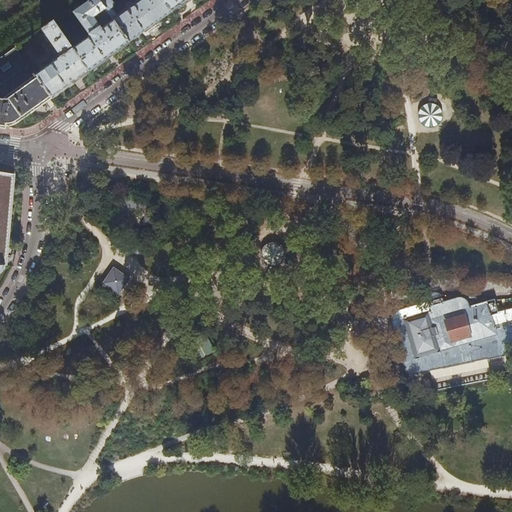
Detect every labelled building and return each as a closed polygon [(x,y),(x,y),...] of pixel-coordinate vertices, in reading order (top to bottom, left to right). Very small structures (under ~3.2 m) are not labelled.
[(90,36),(73,48),(89,72),(110,57),(129,43),(113,20),(102,28),(94,18),(102,12),(105,17),(107,17),(110,16),(99,0),(90,0),(73,12),(90,36)] [(111,0),(99,0),(110,16),(113,20),(129,43),(150,28),(172,12),(163,0),(139,0),(117,16),(112,9),(114,8),(114,5),(111,0)] [(163,0),(172,12),(188,0),(163,0)] [(61,57),(35,75),(52,98),(53,97),(55,99),(59,96),(58,94),(69,86),(70,88),(72,86),(74,85),(73,83),(89,72),(73,48),(54,21),(41,30),(61,57)] [(0,127),(8,129),(17,130),(24,130),(31,129),(37,126),(60,109),(59,108),(52,98),(35,75),(16,47),(0,58),(0,127)] [(441,117),(441,114),(440,111),(439,109),(437,107),(435,105),(433,104),(430,104),(427,104),(425,105),(423,107),(421,109),(420,111),(419,114),(419,117),(420,119),(422,122),(424,123),(426,125),(428,125),(431,125),(434,125),(436,124),(438,122),(440,119),(441,117)] [(0,264),(5,265),(7,265),(10,221),(14,174),(0,172),(0,264)] [(151,223),(150,204),(123,200),(115,217),(121,221),(127,209),(142,211),(145,225),(151,223)] [(261,248),(266,265),(283,261),(278,243),(261,248)] [(133,279),(113,265),(100,284),(120,297),(133,279)] [(427,301),(400,310),(399,310),(396,312),(393,315),(392,319),(392,322),(405,371),(407,373),(408,373),(410,373),(505,354),(502,345),(511,342),(511,309),(496,314),(494,305),(484,308),(483,303),(467,306),(466,302),(462,300),(442,303),(440,298),(426,296),(427,301)] [(354,330),(359,331),(364,328),(360,318),(356,318),(351,321),(350,327),(354,330)] [(190,352),(191,360),(203,359),(202,351),(190,352)]
